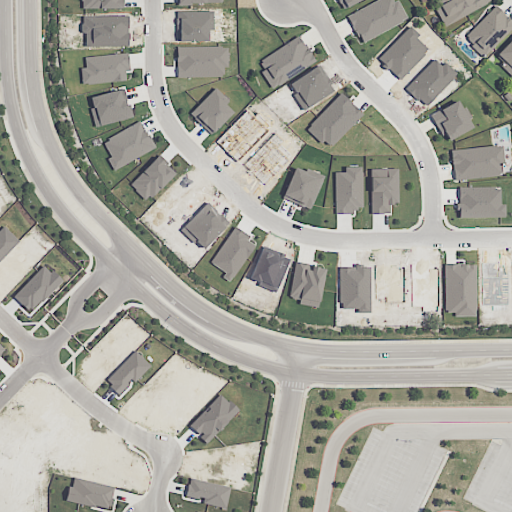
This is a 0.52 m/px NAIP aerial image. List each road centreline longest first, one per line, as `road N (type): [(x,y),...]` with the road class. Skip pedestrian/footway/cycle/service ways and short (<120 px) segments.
road 1 (residential): [(5,0),(14,120),(37,176),(79,230),(178,323),(225,351),(295,373),(511,374)]
road 2 (residential): [(511,348),(299,349),(235,328),(171,287),(58,162),(32,81),(30,0)]
road 3 (residential): [(151,0),(152,73),(169,125),(264,217),(336,240),(434,238)]
road 4 (residential): [(301,0),(421,141),(434,238)]
road 5 (residential): [(164,449),(89,401),(0,315)]
road 6 (residential): [(270,511),(299,349)]
